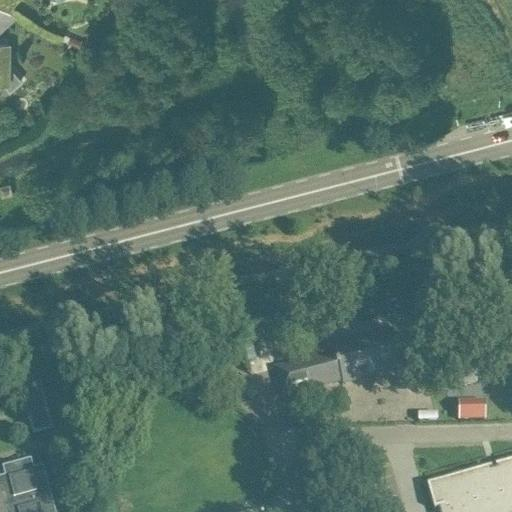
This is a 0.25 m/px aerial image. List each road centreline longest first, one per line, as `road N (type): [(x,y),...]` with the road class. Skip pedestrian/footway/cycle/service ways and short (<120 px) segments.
road 1 (tertiary): [(0,272),(511,140)]
road 2 (unclassified): [(296,511),(283,443),(511,432)]
